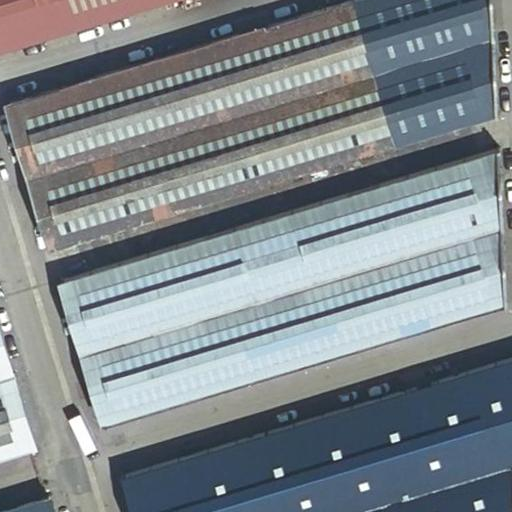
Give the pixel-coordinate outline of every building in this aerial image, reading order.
[(0,0),(0,46),(153,0),(0,0)] [(483,0),(345,0),(7,101),(49,244),(492,115),(483,0)] [(491,150),(60,279),(102,420),(497,301),(491,150)] [(0,451),(31,442),(0,335),(0,451)] [(511,462),(511,362),(121,480),(130,511),(509,511),(507,464),(511,462)] [(51,511),(48,500),(6,511),(51,511)]
